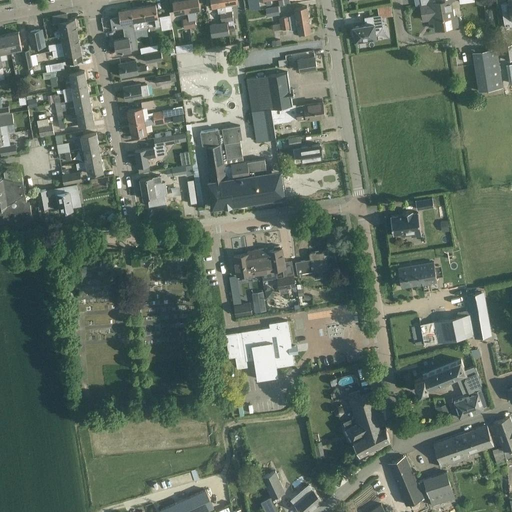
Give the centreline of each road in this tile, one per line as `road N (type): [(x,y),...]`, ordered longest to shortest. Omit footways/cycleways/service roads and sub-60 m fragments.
road 1 (tertiary): [(400,448),(360,205)]
road 2 (residential): [(132,237),(91,5)]
road 3 (unclassified): [(132,237),(360,205)]
road 4 (tertiary): [(360,205),(327,0)]
road 5 (unclassified): [(0,247),(132,237)]
